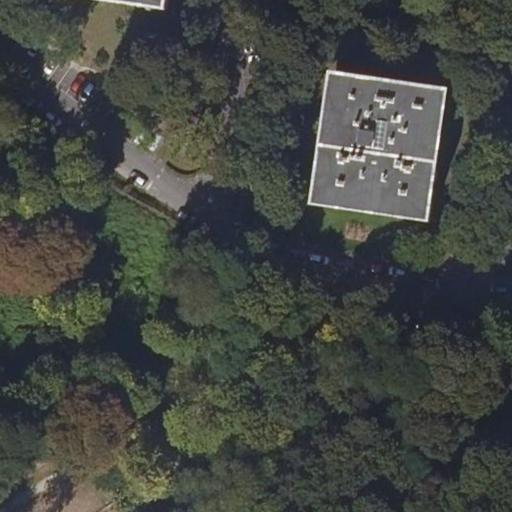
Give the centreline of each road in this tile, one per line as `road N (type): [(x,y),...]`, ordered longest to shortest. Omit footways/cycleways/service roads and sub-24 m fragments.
road 1 (residential): [(511,303),(361,274),(226,234)]
road 2 (residential): [(226,234),(0,66)]
road 3 (residential): [(226,234),(241,140),(245,0)]
